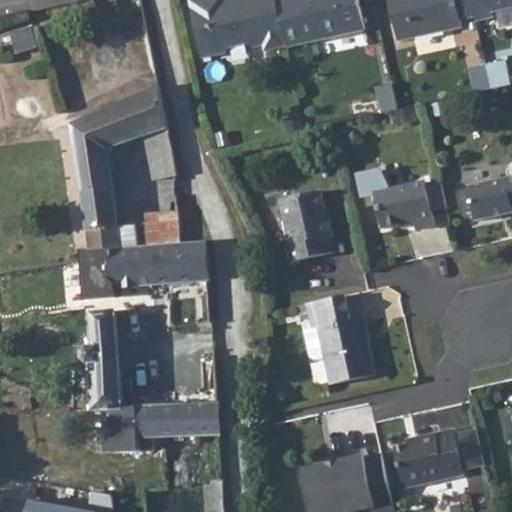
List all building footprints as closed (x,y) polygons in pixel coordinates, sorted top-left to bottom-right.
[(276,0),(236,0),(238,3),(228,5),(226,0),(191,0),(190,0),(203,58),(226,53),(229,47),(247,43),(253,47),(264,45),(265,50),(287,45),(277,1),(276,0)] [(287,45),(288,48),(366,30),(358,0),(283,0),(277,1),(287,45)] [(387,0),(397,43),(462,28),(460,21),(455,0),(387,0)] [(471,0),(455,0),(460,21),(475,18),(471,0)] [(511,0),(471,0),(475,18),(476,19),(493,15),(492,9),(511,4),(511,0)] [(32,31),(10,36),(14,56),(36,50),(32,31)] [(486,66),(470,69),(476,93),(492,89),(486,66)] [(393,86),(378,90),(383,114),(398,111),(393,86)] [(80,120),(72,124),(74,136),(82,195),(90,252),(121,250),(107,152),(148,135),(151,160),(172,156),(171,146),(167,130),(158,89),(127,101),(80,120)] [(511,175),(468,186),(476,220),(511,211),(511,175)] [(425,181),(375,192),(383,226),(406,220),(407,225),(434,219),(425,181)] [(287,247),(286,250),(290,263),(335,252),(331,237),(334,236),(329,219),(326,218),(319,191),(277,201),(289,246),(287,247)] [(178,211),(144,214),(146,247),(181,244),(178,211)] [(90,252),(81,253),(81,260),(84,303),(115,300),(115,288),(188,283),(191,326),(211,324),(207,282),(210,281),(207,242),(181,244),(146,247),(121,250),(90,252)] [(334,385),(377,375),(362,318),(352,321),(345,295),(321,300),(308,304),(314,330),(306,331),(311,358),(316,361),(328,358),(334,385)] [(116,312),(90,314),(93,348),(87,348),(84,352),(84,360),(90,367),(91,413),(104,412),(106,453),(139,454),(138,440),(220,437),(218,404),(191,406),(122,408),(116,312)] [(215,355),(188,357),(191,406),(218,404),(215,355)] [(419,442),(397,447),(406,487),(467,472),(457,429),(419,437),(419,442)] [(396,511),(384,454),(367,458),(366,455),(306,469),(316,511),(355,511),(377,507),(378,511),(396,511)]
